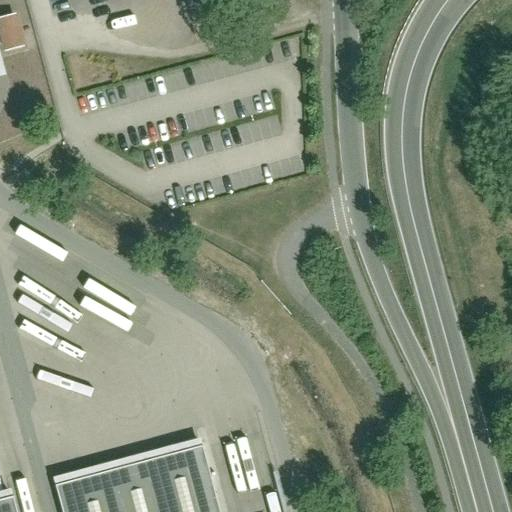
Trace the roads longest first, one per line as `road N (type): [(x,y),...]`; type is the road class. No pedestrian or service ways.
road 1 (primary): [(491,511),(402,143),(413,67),(448,0)]
road 2 (primary): [(361,211),(475,511)]
road 3 (tertiary): [(344,0),(361,211)]
